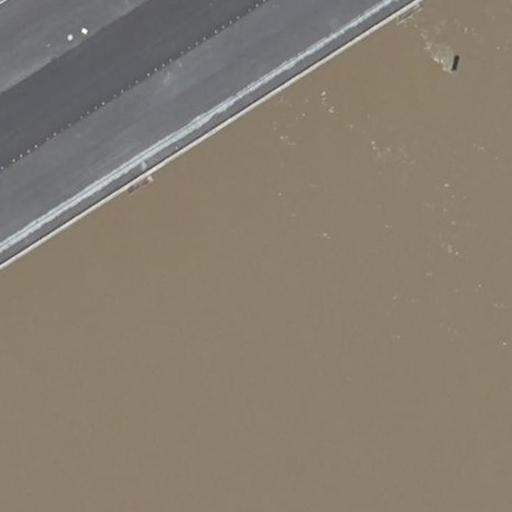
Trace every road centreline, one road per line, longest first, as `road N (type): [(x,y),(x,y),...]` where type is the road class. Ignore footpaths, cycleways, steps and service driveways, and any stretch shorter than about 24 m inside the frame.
road 1 (secondary): [(0,223),(349,0)]
road 2 (secondary): [(302,0),(0,194)]
